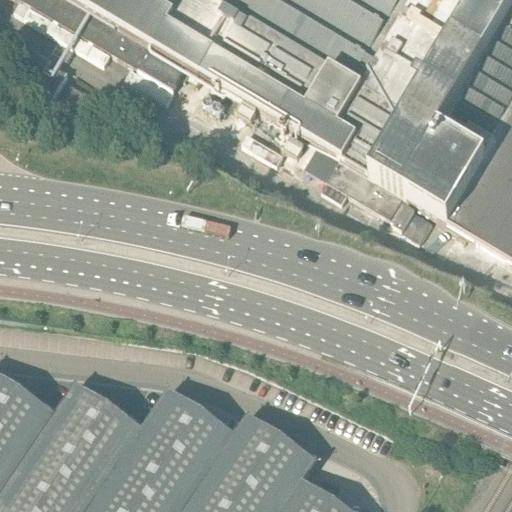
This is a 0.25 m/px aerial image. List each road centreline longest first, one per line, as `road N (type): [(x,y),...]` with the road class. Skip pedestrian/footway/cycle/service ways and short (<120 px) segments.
road 1 (primary): [(0,255),(109,271),(269,313),(511,413)]
road 2 (primary): [(511,357),(392,303),(207,242),(0,206)]
